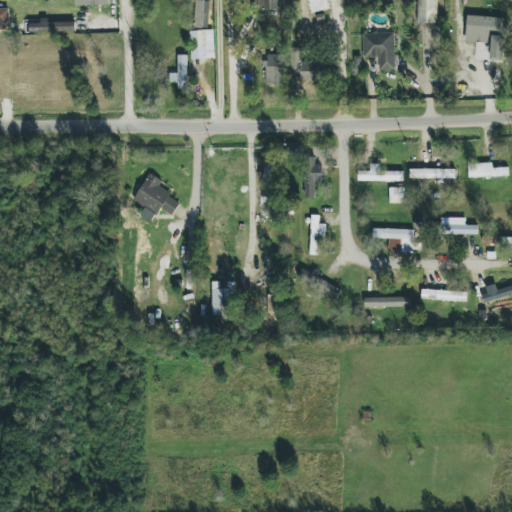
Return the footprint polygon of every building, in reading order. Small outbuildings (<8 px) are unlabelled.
[(208,28),(210,1),(196,0),(194,28),(208,28)] [(278,10),(278,0),(258,0),(258,10),(278,10)] [(331,8),(328,0),(309,0),(313,13),(331,8)] [(417,0),(418,23),(437,23),(437,0),(417,0)] [(9,8),(0,8),(0,30),(9,30),(9,8)] [(504,18),(467,16),(466,41),(475,42),(474,60),(504,62),(505,36),(494,36),(494,31),(504,32),(504,18)] [(29,33),(76,32),(76,22),(29,22),(29,33)] [(190,31),(191,60),(215,58),(214,30),(190,31)] [(395,33),(363,34),(363,58),(379,58),(380,70),(395,70),(395,33)] [(285,85),(285,54),(266,54),(266,85),(285,85)] [(187,89),(188,55),(178,55),(178,74),(170,74),(170,83),(178,83),(178,89),(187,89)] [(304,198),(315,198),(316,182),(322,182),(323,165),(315,165),(316,158),(306,158),(304,198)] [(469,164),(469,178),(509,177),(508,168),(493,168),(493,163),(469,164)] [(404,172),(380,171),(380,164),(371,164),(371,171),(359,171),(358,181),(404,181),(404,172)] [(140,216),(152,222),(160,208),(173,215),(180,203),(170,197),(172,193),(160,187),(163,181),(149,173),(134,201),(145,207),(140,216)] [(390,203),(405,203),(405,187),(390,188),(390,203)] [(326,238),(326,224),(320,224),(320,216),(312,216),(311,255),(318,255),(318,238),(326,238)] [(414,230),(373,229),(373,238),(389,239),(389,253),(414,254),(414,230)] [(312,274),(302,268),(297,278),(336,298),(341,288),(313,273),(312,274)] [(235,282),(224,282),(212,282),(213,321),(235,320),(235,282)] [(483,287),(487,302),(511,296),(511,286),(498,290),(496,284),(483,287)] [(422,299),(467,301),(467,292),(422,290),(422,299)] [(281,321),(280,295),(265,295),(266,321),(281,321)] [(411,307),(410,297),(364,298),(364,307),(411,307)]
